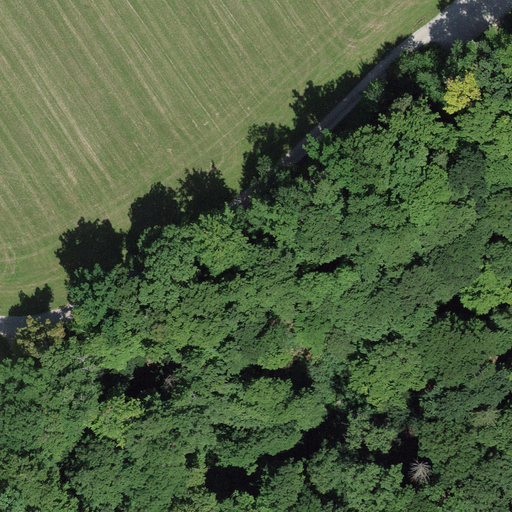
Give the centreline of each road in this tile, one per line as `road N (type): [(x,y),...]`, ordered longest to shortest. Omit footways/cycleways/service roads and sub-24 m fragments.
road 1 (track): [(471,0),(396,56),(324,133),(186,242),(101,302),(33,331)]
road 2 (track): [(33,331),(0,454)]
